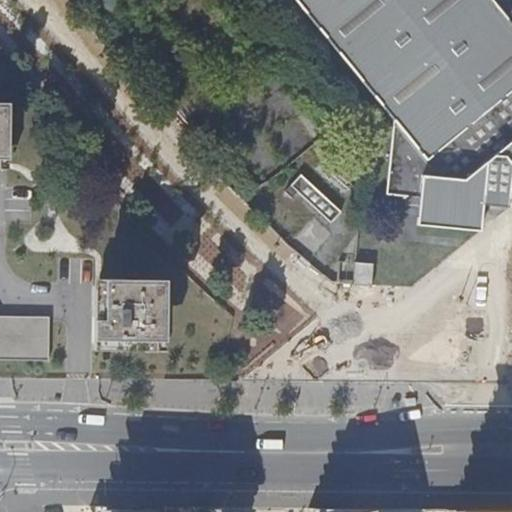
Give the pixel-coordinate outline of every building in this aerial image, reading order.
[(511,197),(511,23),(492,0),(294,0),(392,121),(386,195),(415,199),(414,227),(477,233),(480,204),(481,194),(507,196),(511,197)] [(11,102),(0,101),(0,167),(11,168),(11,102)] [(298,169),(279,188),(287,195),(294,188),(327,218),(339,207),(298,169)] [(481,194),(480,204),(485,204),(484,209),(495,210),(496,204),(505,205),(507,196),(481,194)] [(339,258),(338,279),(354,279),(354,258),(339,258)] [(370,258),(356,258),(354,258),(354,279),(370,280),(370,258)] [(168,278),(97,276),(96,347),(167,349),(168,278)] [(0,357),(48,358),(49,317),(0,315),(0,357)] [(248,368),(285,367),(285,349),(248,350),(248,368)]
